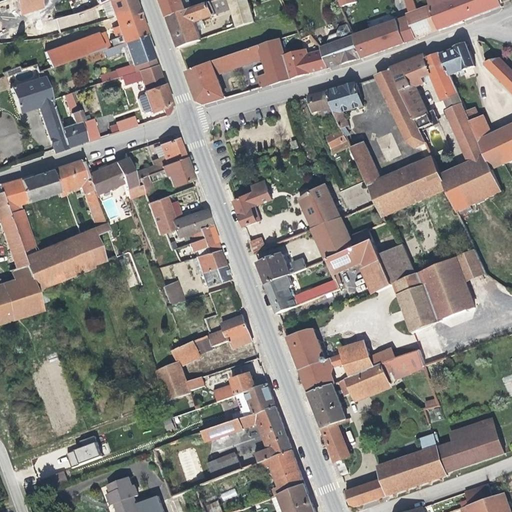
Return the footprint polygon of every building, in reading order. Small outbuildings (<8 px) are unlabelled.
[(27,0),(15,0),(18,12),(29,9),(27,0)] [(27,0),(29,9),(42,5),(40,0),(27,0)] [(107,0),(101,3),(107,18),(113,16),(107,0)] [(113,16),(113,17),(136,9),(132,0),(107,0),(113,16)] [(161,0),(163,2),(168,18),(187,11),(183,0),(161,0)] [(228,0),(218,0),(217,1),(187,11),(168,18),(174,33),(180,48),(202,41),(199,32),(195,22),(201,20),(232,9),(228,0)] [(238,29),(255,23),(248,0),(228,0),(232,9),(238,29)] [(446,0),(430,6),(431,7),(439,31),(463,23),(463,22),(489,12),(486,2),(490,0),(446,0)] [(499,0),(490,0),(486,2),(489,12),(502,7),(500,3),(499,0)] [(60,30),(100,17),(96,6),(56,19),(60,30)] [(431,7),(408,15),(409,20),(415,40),(439,31),(431,7)] [(119,32),(114,34),(115,38),(110,40),(112,47),(146,36),(139,18),(136,9),(113,17),(117,27),(119,32)] [(195,22),(199,32),(204,30),(201,20),(195,22)] [(415,40),(409,20),(399,23),(406,43),(415,40)] [(335,28),(339,38),(350,33),(346,23),(335,28)] [(399,23),(354,39),(361,60),(406,43),(399,23)] [(103,50),(109,48),(104,33),(97,35),(103,50)] [(63,64),(103,50),(97,35),(58,49),(63,64)] [(146,36),(112,47),(109,48),(103,50),(106,58),(120,53),(118,49),(125,47),(132,66),(135,73),(139,71),(156,66),(151,50),(146,36)] [(286,57),(281,39),(231,56),(234,67),(263,56),(271,85),(291,80),(286,57)] [(361,60),(354,39),(333,46),(341,66),(361,60)] [(455,50),(442,55),(450,76),(459,72),(460,74),(463,73),(462,71),(465,69),(475,66),(467,44),(455,48),(455,50)] [(341,66),(333,46),(323,49),(324,53),(330,69),(341,66)] [(45,52),(50,69),(63,64),(58,49),(58,48),(45,52)] [(312,74),(307,57),(305,51),(286,57),(291,80),(312,74)] [(330,69),(324,53),(307,57),(312,74),(330,69)] [(442,53),(427,59),(434,79),(442,100),(446,100),(459,94),(450,76),(442,55),(442,53)] [(426,55),(415,60),(417,62),(425,83),(434,79),(427,59),(426,55)] [(511,69),(500,58),(490,60),(484,63),(486,66),(511,92),(511,125),(492,134),(486,137),(483,130),(489,127),(484,116),(479,118),(471,121),(492,169),(511,160),(511,69)] [(206,104),(226,98),(215,68),(223,65),(221,59),(213,62),(189,72),(198,100),(201,102),(206,104)] [(415,60),(391,70),(416,120),(430,114),(416,86),(425,83),(417,62),(415,60)] [(135,73),(132,66),(115,72),(117,79),(135,73)] [(150,113),(171,106),(159,72),(156,66),(139,71),(146,92),(143,93),(150,113)] [(2,73),(3,77),(21,71),(20,69),(19,67),(2,73)] [(390,72),(377,76),(407,140),(415,148),(421,145),(427,143),(419,125),(416,120),(391,70),(390,72)] [(117,79),(115,72),(101,76),(103,84),(117,79)] [(52,148),(55,152),(67,149),(67,147),(61,129),(51,100),(44,77),(39,79),(10,89),(19,114),(38,107),(52,148)] [(364,106),(357,83),(327,92),(335,116),(341,128),(345,136),(349,135),(347,130),(351,129),(344,112),(364,106)] [(335,116),(327,92),(308,97),(312,112),(317,111),(318,114),(322,113),(324,119),(335,116)] [(71,115),(78,113),(71,94),(64,96),(71,115)] [(441,173),(448,189),(458,211),(470,205),(502,191),(492,169),(471,121),(466,112),(459,94),(446,100),(463,139),(460,141),(469,162),(441,173)] [(475,108),(466,112),(471,121),(479,118),(475,108)] [(61,129),(67,147),(77,144),(86,141),(81,123),(83,122),(80,112),(78,113),(71,115),(75,125),(61,129)] [(111,133),(138,127),(136,117),(109,123),(111,133)] [(486,137),(492,134),(489,127),(483,130),(486,137)] [(348,141),(345,136),(341,128),(333,131),(334,135),(327,138),(332,148),(348,141)] [(175,140),(159,146),(163,157),(158,159),(152,161),(154,165),(156,172),(161,170),(160,166),(184,158),(177,141),(175,140)] [(365,143),(351,149),(377,203),(383,216),(448,189),(441,173),(434,157),(427,160),(382,180),(365,143)] [(163,157),(159,146),(154,148),(158,159),(163,157)] [(429,147),(423,150),(425,156),(432,153),(429,147)] [(87,175),(88,179),(95,194),(111,187),(112,188),(123,183),(126,191),(137,186),(132,173),(127,158),(87,175)] [(192,179),(184,158),(160,166),(161,170),(164,177),(166,176),(170,187),(192,179)] [(81,187),(95,229),(105,225),(88,179),(87,175),(84,168),(82,162),(79,160),(67,165),(72,185),(79,183),(81,187)] [(60,168),(63,180),(65,188),(73,186),(72,185),(67,165),(60,168)] [(154,165),(132,173),(137,186),(141,185),(139,179),(147,176),(156,172),(154,165)] [(60,168),(52,170),(55,183),(63,180),(60,168)] [(52,170),(32,176),(31,179),(37,199),(58,192),(60,197),(65,194),(65,193),(63,189),(65,188),(63,180),(55,183),(52,170)] [(147,176),(149,183),(164,177),(161,170),(156,172),(147,176)] [(32,176),(20,180),(22,183),(29,202),(37,199),(31,179),(32,176)] [(137,186),(126,191),(129,200),(147,192),(146,189),(151,187),(149,183),(147,176),(139,179),(141,185),(137,186)] [(25,265),(29,276),(35,291),(42,288),(92,268),(91,265),(80,234),(73,237),(29,255),(27,249),(33,247),(19,203),(26,201),(26,203),(29,202),(22,183),(20,180),(18,179),(0,184),(0,193),(0,194),(25,265)] [(65,193),(81,187),(79,183),(72,185),(73,186),(65,188),(63,189),(65,193)] [(314,229),(342,218),(326,184),(299,199),(314,229)] [(240,199),(235,202),(245,226),(257,222),(253,211),(256,209),(255,206),(261,204),(260,202),(270,198),(266,188),(252,193),(240,199)] [(0,194),(0,193),(0,223),(1,227),(15,268),(25,265),(0,194)] [(168,204),(166,197),(148,203),(159,236),(174,230),(178,239),(185,237),(187,241),(191,239),(193,244),(203,240),(200,231),(212,226),(206,211),(204,210),(190,215),(174,221),(168,204)] [(176,202),(168,204),(174,221),(190,215),(189,211),(180,214),(176,202)] [(470,205),(458,211),(459,215),(472,209),(470,205)] [(351,238),(342,218),(314,229),(327,260),(356,248),(351,238)] [(95,229),(80,234),(91,265),(115,257),(105,225),(95,229)] [(217,242),(212,226),(200,231),(203,240),(193,244),(189,245),(192,252),(195,251),(216,243),(217,242)] [(370,230),(351,238),(356,248),(374,241),(370,230)] [(262,237),(250,241),(255,253),(266,248),(262,237)] [(356,248),(327,260),(335,278),(340,276),(339,273),(364,262),(377,292),(390,286),(393,285),(380,254),(374,241),(356,248)] [(219,250),(216,243),(195,251),(197,257),(219,250)] [(403,244),(380,254),(393,285),(417,275),(403,244)] [(229,279),(219,250),(197,257),(194,258),(195,259),(200,274),(205,286),(229,279)] [(486,274),(475,252),(457,260),(465,282),(486,274)] [(283,253),(259,263),(267,284),(289,275),(291,274),(288,265),(283,253)] [(296,272),(308,267),(305,258),(294,263),(294,266),(296,272)] [(195,259),(190,260),(196,275),(200,274),(195,259)] [(393,285),(390,286),(392,289),(396,287),(412,333),(475,308),(465,282),(457,260),(417,275),(393,285)] [(340,276),(335,278),(336,280),(361,270),(371,294),(377,292),(364,262),(339,273),(340,276)] [(10,270),(13,281),(29,276),(25,265),(15,268),(10,270)] [(289,275),(267,284),(278,314),(297,306),(294,298),(295,294),(293,290),(292,289),(292,284),(289,275)] [(0,322),(41,309),(39,302),(35,291),(29,276),(13,281),(0,284),(0,322)] [(294,298),(297,306),(340,289),(336,280),(305,292),(294,298)] [(176,281),(161,287),(169,306),(183,301),(176,281)] [(42,288),(35,291),(39,302),(47,299),(42,288)] [(224,330),(209,336),(213,347),(230,341),(249,333),(243,316),(222,324),(224,330)] [(315,329),(308,329),(288,337),(291,347),(318,338),(315,329)] [(252,341),(249,333),(230,341),(232,348),(252,341)] [(213,347),(209,336),(196,342),(201,354),(214,349),(213,347)] [(320,342),(318,338),(291,347),(306,385),(327,378),(326,370),(331,369),(332,367),(332,365),(330,358),(326,359),(320,342)] [(335,356),(366,347),(364,340),(340,347),(341,350),(329,353),(324,340),(320,342),(326,359),(330,358),(335,356)] [(410,353),(418,350),(415,341),(388,349),(370,357),(374,367),(382,364),(395,359),(403,356),(410,353)] [(173,351),(178,363),(180,362),(182,367),(202,358),(201,354),(196,342),(173,351)] [(374,367),(370,357),(366,347),(335,356),(338,366),(346,363),(350,375),(348,376),(349,378),(374,367)] [(413,362),(421,359),(418,350),(410,353),(413,362)] [(406,365),(413,362),(410,353),(403,356),(406,365)] [(398,367),(406,365),(403,356),(395,359),(398,367)] [(59,358),(50,359),(52,370),(61,368),(59,358)] [(402,377),(398,367),(395,359),(382,364),(390,382),(402,377)] [(178,363),(157,371),(167,401),(191,393),(190,390),(188,382),(182,367),(180,362),(178,363)] [(382,364),(374,367),(349,378),(340,382),(345,396),(353,393),(354,397),(390,382),(382,364)] [(306,385),(309,393),(333,384),(336,383),(334,374),(334,367),(332,367),(331,369),(326,370),(327,378),(306,385)] [(508,394),(511,392),(511,371),(503,374),(508,394)] [(245,392),(256,388),(251,374),(233,380),(234,385),(224,388),(225,391),(216,395),(218,402),(236,395),(245,392)] [(205,386),(202,378),(188,382),(190,390),(205,386)] [(393,388),(390,382),(354,397),(357,402),(393,388)] [(277,407),(268,384),(256,388),(245,392),(253,415),(277,407)] [(309,393),(317,414),(341,405),(338,395),(342,393),(340,389),(336,391),(333,384),(309,393)] [(253,415),(245,392),(236,395),(244,418),(253,415)] [(437,397),(424,400),(426,409),(439,406),(437,397)] [(317,414),(322,426),(346,418),(341,405),(317,414)] [(284,429),(277,407),(253,415),(244,418),(203,431),(206,441),(258,423),(263,425),(267,434),(284,429)] [(438,447),(447,473),(505,453),(496,427),(493,417),(451,432),(454,442),(438,447)] [(347,420),(347,418),(346,418),(322,426),(323,428),(336,462),(343,459),(351,456),(350,454),(338,423),(346,420),(347,420)] [(338,423),(350,454),(353,453),(342,425),(348,423),(346,420),(338,423)] [(288,437),(284,429),(267,434),(263,425),(258,423),(265,444),(288,437)] [(389,496),(448,475),(447,473),(438,447),(434,434),(421,439),(425,451),(379,467),(383,479),(389,496)] [(71,466),(101,457),(95,436),(81,440),(83,448),(67,452),(71,466)] [(293,451),(288,437),(265,444),(268,450),(263,452),(256,455),(259,464),(261,463),(293,451)] [(180,461),(192,459),(191,450),(179,452),(180,461)] [(217,480),(242,470),(235,451),(210,461),(217,480)] [(297,463),(293,451),(261,463),(263,468),(270,466),(272,472),(276,471),(297,463)] [(348,473),(347,469),(343,459),(336,462),(340,473),(341,476),(348,473)] [(300,470),(297,463),(276,471),(279,479),(300,470)] [(71,480),(67,470),(40,481),(44,491),(71,480)] [(305,486),(300,470),(279,479),(282,487),(278,488),(274,490),(276,497),(280,495),(290,492),(305,486)] [(276,471),(272,472),(278,488),(282,487),(279,479),(276,471)] [(116,511),(139,511),(136,505),(133,497),(138,496),(134,486),(132,487),(129,478),(109,485),(112,493),(108,495),(111,502),(115,501),(116,504),(118,511),(117,511),(116,511)] [(366,504),(389,496),(383,479),(360,487),(366,504)] [(308,493),(305,486),(290,492),(292,499),(308,493)] [(357,507),(366,504),(360,487),(348,491),(352,506),(357,507)] [(469,506),(477,503),(473,491),(465,494),(465,495),(469,506)] [(292,499),(290,492),(280,495),(285,511),(286,511),(312,502),(308,493),(292,499)] [(511,511),(505,493),(477,503),(469,506),(462,508),(451,511),(461,511),(463,511),(462,511),(511,511)] [(285,511),(280,495),(276,497),(273,498),(277,511),(285,511)] [(459,497),(462,508),(469,506),(465,495),(459,497)] [(136,505),(139,511),(164,511),(158,496),(136,505)] [(204,506),(206,511),(222,511),(218,500),(204,506)] [(315,511),(312,502),(286,511),(244,511),(244,509),(233,511),(315,511)]
